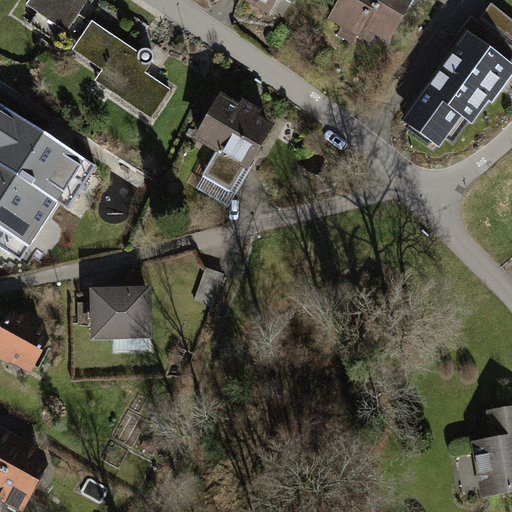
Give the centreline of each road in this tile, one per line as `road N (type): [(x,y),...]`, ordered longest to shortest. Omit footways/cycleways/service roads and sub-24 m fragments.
road 1 (residential): [(162,0),(323,110),(423,199)]
road 2 (residential): [(423,199),(511,294)]
